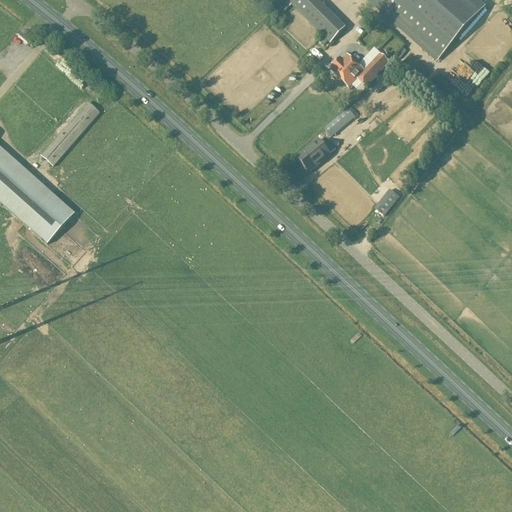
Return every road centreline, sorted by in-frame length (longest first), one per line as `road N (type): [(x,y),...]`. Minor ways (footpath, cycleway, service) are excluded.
road 1 (primary): [(511,436),(28,0)]
road 2 (unclassified): [(511,397),(244,146),(72,0)]
